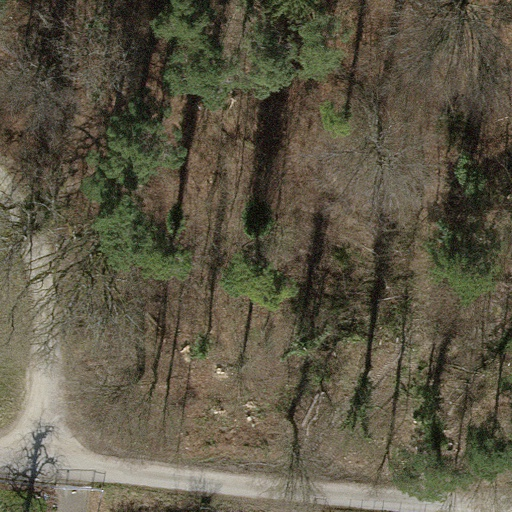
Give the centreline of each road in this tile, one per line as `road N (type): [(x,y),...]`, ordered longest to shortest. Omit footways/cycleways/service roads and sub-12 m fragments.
road 1 (track): [(53,457),(511,497)]
road 2 (track): [(53,457),(51,257),(0,179)]
